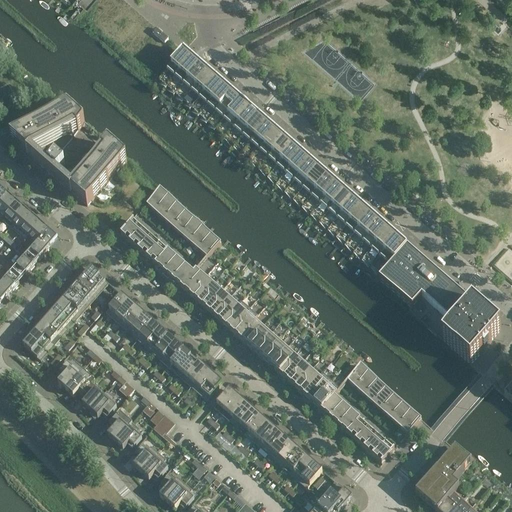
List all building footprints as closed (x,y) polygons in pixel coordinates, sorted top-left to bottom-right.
[(68,0),(78,8),(71,15),(74,18),(88,3),(85,0),(68,0)] [(169,40),(157,30),(152,34),(165,44),(169,40)] [(407,249),(311,165),(260,120),(245,107),(233,96),(192,60),(184,53),(183,53),(158,81),(167,89),(382,278),(407,250),(407,249)] [(75,185),(60,172),(65,167),(56,159),(51,164),(38,153),(78,133),(85,126),(68,111),(10,140),(28,155),(27,157),(71,195),(72,194),(87,208),(127,162),(108,146),(75,185)] [(49,234),(0,190),(0,220),(2,222),(4,219),(12,226),(10,229),(26,243),(29,241),(36,248),(49,234)] [(221,245),(160,192),(147,208),(207,260),(207,261),(221,245)] [(337,396),(196,273),(193,276),(133,223),(121,237),(156,268),(155,270),(159,274),(161,272),(165,276),(163,278),(168,282),(169,280),(173,283),(172,285),(176,289),(178,287),(322,414),(321,416),(325,420),(327,418),(331,422),(329,423),(334,427),(335,426),(339,429),(338,431),(342,435),(344,433),(382,466),(395,452),(335,399),(337,396)] [(28,257),(22,252),(19,256),(25,261),(17,269),(26,277),(57,241),(49,234),(36,248),(28,257)] [(6,238),(3,242),(9,247),(12,243),(6,238)] [(18,248),(12,243),(9,247),(15,252),(18,248)] [(501,331),(468,303),(407,250),(382,278),(379,282),(412,311),(422,300),(454,328),(442,341),(470,366),(483,351),(484,352),(489,347),(488,346),(501,331)] [(337,396),(348,384),(347,384),(207,261),(207,260),(196,273),(337,396)] [(109,286),(91,271),(84,279),(102,294),(108,287),(109,286)] [(0,306),(19,285),(10,277),(0,289),(0,306)] [(102,294),(84,279),(77,287),(95,302),(102,294)] [(95,302),(77,287),(71,294),(88,310),(95,302)] [(88,310),(71,294),(64,302),(82,318),(88,310)] [(114,322),(129,305),(121,297),(106,315),(114,322)] [(82,318),(64,302),(57,310),(71,322),(71,323),(74,326),(75,325),(82,318)] [(121,329),(137,311),(129,305),(114,322),(121,329)] [(71,322),(57,310),(50,317),(65,330),(65,329),(71,323),(71,322)] [(129,336),(145,318),(137,311),(121,329),(129,336)] [(68,333),(65,329),(65,330),(50,317),(44,325),(61,340),(68,333)] [(137,343),(152,325),(145,318),(129,336),(137,343)] [(55,348),(61,340),(44,325),(37,332),(55,348)] [(145,349),(160,332),(152,325),(137,343),(145,349)] [(48,356),(55,348),(37,332),(30,340),(48,356)] [(152,356),(168,338),(160,332),(145,349),(152,356)] [(160,363),(176,345),(168,338),(152,356),(160,363)] [(48,356),(30,340),(23,348),(41,364),(48,356)] [(168,370),(183,352),(176,345),(160,363),(168,370)] [(87,356),(93,361),(96,358),(90,352),(87,356)] [(175,376),(191,359),(183,352),(168,370),(175,376)] [(102,363),(96,358),(93,361),(99,366),(102,363)] [(183,383),(199,365),(191,359),(175,376),(183,383)] [(66,392),(83,372),(75,366),(72,369),(67,365),(57,376),(62,380),(58,385),(66,392)] [(191,390),(206,372),(199,365),(183,383),(191,390)] [(421,421),(361,368),(347,384),(348,384),(408,437),(421,421)] [(90,379),(83,372),(66,392),(73,399),(78,394),(82,398),(92,387),(87,383),(90,379)] [(198,397),(214,379),(206,372),(191,390),(198,397)] [(111,377),(117,383),(120,379),(114,374),(111,377)] [(126,384),(120,379),(117,383),(123,388),(126,384)] [(206,404),(222,386),(214,379),(198,397),(206,404)] [(104,397),(92,387),(82,398),(87,402),(82,407),(90,414),(104,397)] [(225,413),(237,399),(229,392),(217,406),(225,413)] [(107,394),(104,397),(90,414),(98,420),(102,415),(107,420),(117,409),(112,404),(115,401),(107,394)] [(232,420),(245,406),(237,399),(225,413),(232,420)] [(141,403),(147,409),(150,405),(144,400),(141,403)] [(156,410),(150,405),(147,409),(153,414),(156,410)] [(240,427),(253,413),(245,406),(232,420),(229,423),(237,431),(241,427),(240,427)] [(248,434),(260,419),(253,413),(240,427),(241,427),(248,433),(248,434)] [(108,438),(115,445),(129,429),(117,418),(107,429),(112,433),(108,438)] [(253,444),(268,426),(260,419),(248,434),(248,433),(244,437),(253,444)] [(132,425),(129,429),(115,445),(123,452),(127,447),(132,451),(142,440),(137,435),(140,432),(132,425)] [(260,451),(276,433),(268,426),(253,444),(260,451)] [(268,457),(283,440),(276,433),(260,451),(268,457)] [(168,445),(171,441),(165,436),(162,439),(168,445)] [(276,464),(291,446),(283,440),(268,457),(276,464)] [(177,446),(171,441),(168,445),(174,450),(177,446)] [(283,471),(299,453),(291,446),(276,464),(283,471)] [(141,475),(158,456),(151,449),(148,452),(143,448),(133,459),(138,463),(134,468),(141,475)] [(483,511),(462,493),(454,486),(472,465),(455,451),(423,488),(424,489),(427,491),(421,499),(421,498),(420,499),(434,511),(483,511)] [(291,478),(307,460),(299,453),(283,471),(291,478)] [(166,462),(158,456),(141,475),(149,482),(153,477),(158,481),(168,470),(163,466),(166,462)] [(299,484),(314,467),(307,460),(291,478),(299,484)] [(201,467),(195,462),(192,465),(198,471),(201,467)] [(207,472),(201,467),(198,471),(204,476),(207,472)] [(322,474),(314,467),(299,484),(307,491),(322,474)] [(167,505),(184,486),(177,479),(174,483),(169,478),(159,489),(164,494),(160,499),(167,505)] [(335,485),(328,493),(345,508),(352,500),(335,485)] [(192,493),(184,486),(167,505),(174,511),(175,511),(179,507),(184,511),(194,501),(189,496),(192,493)] [(221,492),(227,497),(231,493),(225,488),(221,492)] [(237,499),(231,493),(227,497),(233,502),(237,499)] [(342,511),(345,508),(328,493),(321,500),(334,511),(342,511)] [(334,511),(321,500),(314,508),(318,511),(334,511)]
